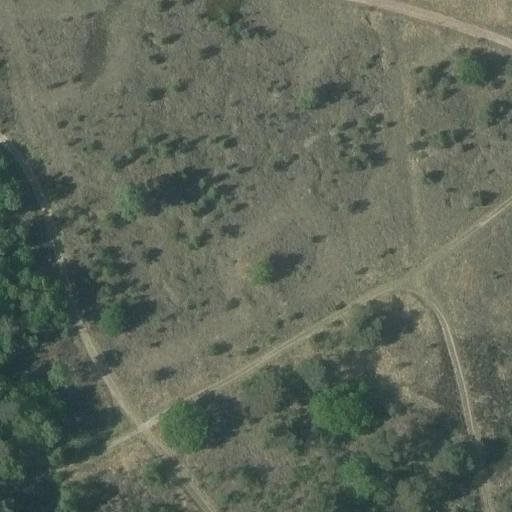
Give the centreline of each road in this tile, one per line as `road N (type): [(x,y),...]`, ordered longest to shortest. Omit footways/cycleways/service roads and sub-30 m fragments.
road 1 (track): [(143,430),(108,388),(82,336),(35,177),(0,140)]
road 2 (track): [(355,0),(511,46)]
